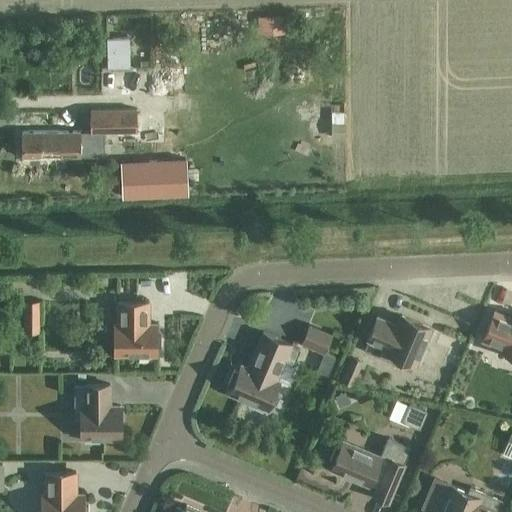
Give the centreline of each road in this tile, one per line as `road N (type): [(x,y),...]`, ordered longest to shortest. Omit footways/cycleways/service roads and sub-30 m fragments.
road 1 (residential): [(511,263),(264,272),(243,278),(217,309)]
road 2 (residential): [(164,440),(335,511)]
road 3 (residential): [(217,309),(164,440)]
